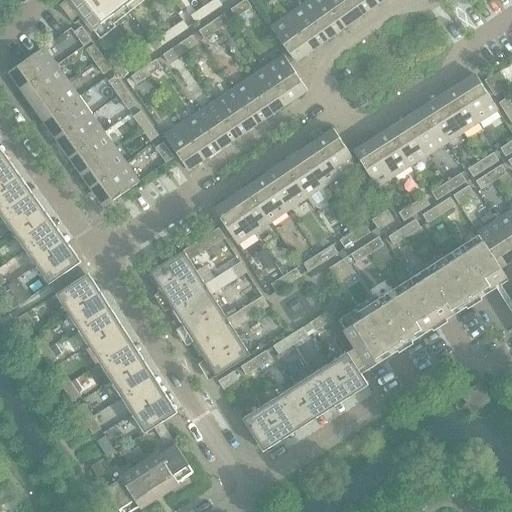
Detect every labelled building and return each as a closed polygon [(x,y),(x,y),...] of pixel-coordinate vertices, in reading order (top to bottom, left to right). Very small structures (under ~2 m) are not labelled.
[(109,18),(132,0),(64,0),(59,5),(74,24),(82,17),(100,40),(116,27),(109,18)] [(209,15),(222,6),(218,0),(213,0),(203,7),(209,15)] [(236,18),(250,8),(251,7),(245,0),(244,0),(230,10),(236,18)] [(345,26),(325,0),(310,0),(304,4),(328,38),(345,26)] [(361,14),(351,0),(325,0),(345,26),(361,14)] [(378,2),(376,0),(351,0),(361,14),(378,2)] [(328,38),(304,4),(287,16),(311,49),(328,38)] [(195,24),(209,15),(203,7),(190,16),(195,24)] [(216,31),(229,22),(223,14),(211,23),(216,31)] [(311,49),(287,16),(271,28),(294,61),(311,49)] [(175,37),(188,28),(183,20),(170,29),(175,37)] [(204,39),(216,31),(211,23),(199,31),(204,39)] [(91,41),(81,27),(74,32),(84,46),(91,41)] [(161,46),(175,37),(170,29),(156,38),(161,46)] [(182,53),(197,44),(191,36),(177,45),(182,53)] [(140,61),(154,51),(149,43),(135,53),(140,61)] [(102,57),(94,45),(86,50),(94,62),(102,57)] [(168,63),(182,53),(177,45),(163,55),(168,63)] [(22,90),(55,66),(42,48),(9,71),(22,90)] [(306,90),(294,71),(283,56),(265,68),(288,102),(306,90)] [(111,69),(102,57),(94,62),(103,74),(111,69)] [(149,76),(161,68),(156,60),(143,68),(149,76)] [(33,106),(66,82),(55,66),(22,90),(33,106)] [(136,84),(149,76),(143,68),(131,77),(136,84)] [(288,102),(265,68),(249,79),(272,113),(288,102)] [(497,109),(475,75),(456,87),(478,122),(497,109)] [(502,91),(492,75),(484,80),(494,96),(502,91)] [(126,90),(116,76),(108,81),(118,96),(126,90)] [(272,113),(249,79),(233,90),(255,124),(272,113)] [(44,121),(77,98),(66,82),(33,106),(44,121)] [(478,122),(456,87),(440,97),(462,132),(478,122)] [(136,104),(126,90),(118,96),(128,110),(136,104)] [(255,124),(233,90),(215,102),(238,136),(255,124)] [(462,132),(440,97),(423,108),(445,142),(462,132)] [(57,139),(90,115),(77,98),(44,121),(57,139)] [(511,112),(511,106),(507,98),(498,103),(506,116),(511,112)] [(238,136),(215,102),(197,114),(220,148),(238,136)] [(445,142),(423,108),(405,119),(427,153),(427,154),(445,142)] [(149,123),(141,111),(133,117),(141,129),(149,123)] [(220,148),(197,114),(181,125),(204,158),(220,148)] [(69,156),(102,133),(90,115),(57,139),(69,156)] [(427,153),(405,119),(387,131),(401,153),(409,165),(427,154),(427,153)] [(158,136),(149,123),(141,129),(150,141),(158,136)] [(204,158),(181,125),(164,136),(187,170),(204,158)] [(356,164),(345,148),(332,130),(314,142),(321,153),(337,176),(356,164)] [(409,165),(401,153),(387,131),(371,141),(378,153),(393,176),(409,165)] [(80,172),(113,149),(102,133),(69,156),(80,172)] [(505,156),(511,152),(511,140),(500,148),(505,156)] [(393,176),(378,153),(371,141),(354,152),(376,186),(393,176)] [(337,176),(321,153),(314,142),(298,153),(321,187),(337,176)] [(173,157),(163,143),(155,148),(165,163),(173,157)] [(0,167),(9,161),(0,148),(0,167)] [(91,188),(124,164),(113,149),(80,172),(91,188)] [(321,187),(298,153),(282,164),(305,198),(321,187)] [(498,161),(493,153),(480,161),(485,169),(498,161)] [(0,191),(20,177),(9,161),(0,167),(0,191)] [(485,169),(480,161),(468,169),(473,177),(485,169)] [(104,206),(137,183),(124,164),(91,188),(104,206)] [(305,198),(282,164),(264,176),(287,209),(305,198)] [(506,173),(500,165),(488,173),(493,181),(506,173)] [(493,181),(488,173),(475,181),(480,189),(493,181)] [(451,191),(465,182),(460,174),(446,183),(451,191)] [(287,209),(264,176),(246,188),(269,222),(287,209)] [(0,214),(2,217),(33,195),(20,177),(0,191),(0,214)] [(436,200),(451,191),(446,183),(431,192),(436,200)] [(458,204),(473,194),(468,186),(453,196),(458,204)] [(269,222),(246,188),(231,198),(253,232),(269,222)] [(14,234),(45,212),(33,195),(2,217),(14,234)] [(416,213),(429,205),(424,197),(411,205),(416,213)] [(253,232),(231,198),(214,210),(237,243),(253,232)] [(441,215),(454,206),(449,198),(436,206),(441,215)] [(403,221),(416,213),(411,205),(398,213),(403,221)] [(373,218),(384,212),(380,206),(370,212),(373,218)] [(427,223),(441,215),(436,206),(422,215),(427,223)] [(377,228),(392,218),(387,210),(372,220),(377,228)] [(511,211),(496,221),(511,247),(511,211)] [(25,250),(56,228),(45,212),(14,234),(25,250)] [(407,236),(420,228),(415,220),(402,228),(407,236)] [(511,259),(511,247),(496,221),(476,234),(481,243),(498,269),(500,267),(511,259)] [(370,233),(364,225),(352,233),(357,241),(370,233)] [(36,266),(67,244),(56,228),(25,250),(36,266)] [(205,284),(189,260),(225,238),(218,228),(149,272),(150,274),(147,276),(155,288),(157,286),(171,307),(205,284)] [(393,245),(407,236),(402,228),(388,237),(393,245)] [(357,241),(352,233),(339,241),(344,249),(357,241)] [(369,254),(383,245),(378,237),(364,246),(369,254)] [(366,364),(470,298),(505,275),(500,267),(498,269),(481,243),(361,319),(355,309),(338,320),(355,347),(353,349),(347,352),(347,353),(352,349),(361,364),(363,366),(364,366),(366,364)] [(65,272),(80,262),(67,244),(36,266),(49,284),(61,275),(62,275),(65,273),(65,272)] [(323,263),(337,253),(332,245),(317,254),(323,263)] [(356,263),(369,254),(364,246),(350,254),(356,263)] [(273,263),(264,249),(254,255),(264,269),(273,263)] [(308,272),(323,263),(317,254),(303,264),(308,272)] [(352,273),(343,259),(329,268),(334,276),(337,282),(352,273)] [(227,319),(211,294),(246,272),(240,262),(205,284),(171,307),(172,309),(169,310),(177,322),(179,321),(192,341),(227,319)] [(288,284),(301,276),(296,268),(283,276),(288,284)] [(68,313),(100,293),(88,273),(72,283),(68,285),(68,286),(55,294),(68,313)] [(276,292),(288,284),(283,276),(270,284),(276,292)] [(20,304),(10,289),(2,295),(13,310),(20,304)] [(78,329),(110,309),(100,293),(68,313),(78,329)] [(250,355),(233,329),(268,306),(262,297),(227,319),(192,341),(193,343),(191,344),(199,357),(201,355),(215,377),(250,355)] [(88,345),(121,325),(110,309),(78,329),(88,345)] [(36,328),(28,316),(26,313),(18,318),(28,333),(36,328)] [(314,331),(327,323),(322,315),(309,323),(314,331)] [(100,364),(132,343),(121,325),(88,345),(100,364)] [(293,345),(307,336),(302,328),(287,337),(293,345)] [(48,348),(40,335),(32,340),(40,353),(48,348)] [(278,354),(293,345),(287,337),(273,346),(278,354)] [(111,382),(144,361),(132,343),(100,364),(111,382)] [(56,360),(48,348),(40,353),(48,365),(56,360)] [(363,366),(361,364),(352,349),(347,353),(347,352),(330,363),(350,396),(367,385),(358,370),(363,366)] [(271,359),(266,351),(253,359),(258,367),(271,359)] [(258,367),(253,359),(240,367),(246,375),(258,367)] [(122,398),(154,378),(144,361),(111,382),(122,398)] [(350,396),(330,363),(311,375),(331,408),(350,396)] [(70,382),(61,367),(53,372),(62,387),(70,382)] [(223,389),(238,380),(233,371),(218,381),(223,389)] [(331,408),(311,375),(293,386),(314,419),(331,408)] [(132,414),(165,393),(154,378),(122,398),(132,414)] [(79,397),(70,382),(62,387),(71,402),(79,397)] [(314,419),(293,386),(277,397),(297,429),(314,419)] [(482,408),(485,392),(469,388),(465,404),(482,408)] [(161,422),(177,412),(165,393),(132,414),(144,433),(153,427),(161,422)] [(297,429),(277,397),(261,407),(281,440),(297,429)] [(92,417),(84,404),(76,409),(84,422),(92,417)] [(281,440),(261,407),(242,419),(252,435),(252,436),(253,436),(263,452),(281,440)] [(100,429),(92,417),(84,422),(92,434),(100,429)] [(193,472),(161,422),(153,427),(169,453),(162,457),(161,456),(159,458),(175,483),(176,484),(192,473),(191,473),(193,472)] [(115,452),(105,436),(97,441),(106,457),(115,452)] [(146,460),(142,454),(135,459),(140,465),(146,460)] [(175,483),(159,458),(141,469),(159,496),(171,488),(170,487),(175,483)] [(140,505),(124,480),(122,481),(122,482),(114,487),(98,462),(91,467),(119,511),(131,511),(140,506),(140,505)] [(159,496),(141,469),(124,480),(140,505),(145,502),(146,504),(159,496)]
